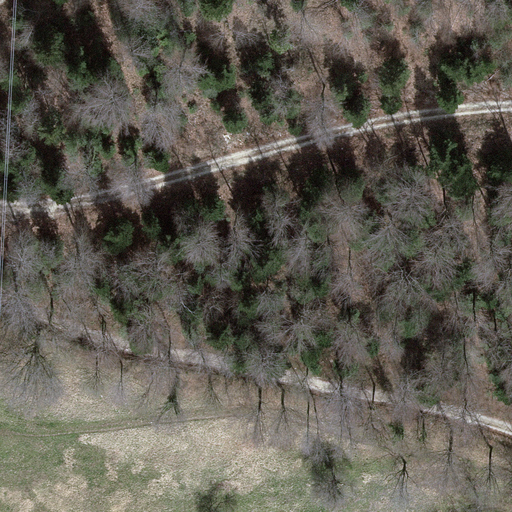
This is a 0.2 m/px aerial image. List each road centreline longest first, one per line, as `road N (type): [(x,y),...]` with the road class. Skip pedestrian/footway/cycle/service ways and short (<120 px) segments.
road 1 (track): [(0,292),(40,316),(134,346),(511,429)]
road 2 (track): [(511,109),(364,126),(31,210),(0,207)]
